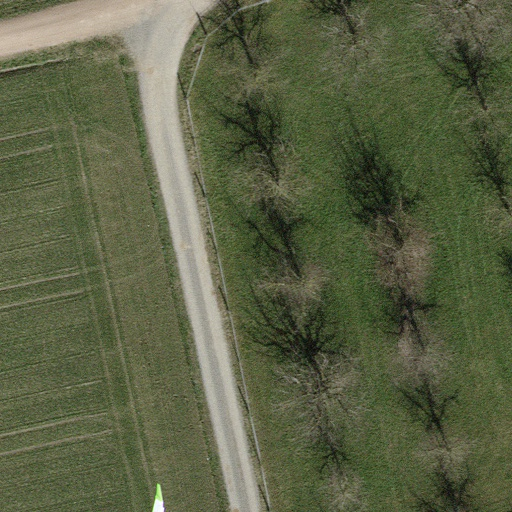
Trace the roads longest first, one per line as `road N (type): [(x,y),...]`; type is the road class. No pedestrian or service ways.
road 1 (track): [(147,8),(251,511)]
road 2 (track): [(147,8),(0,41)]
